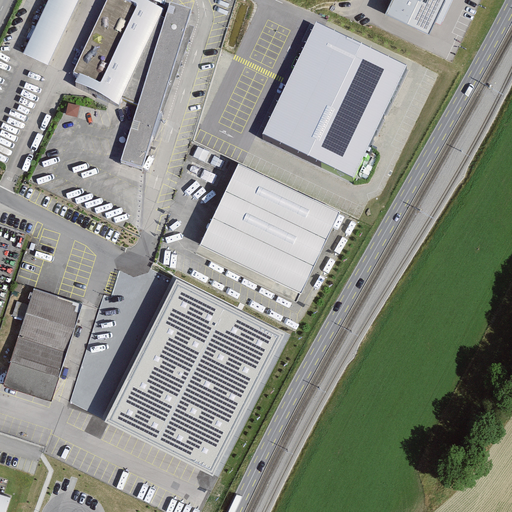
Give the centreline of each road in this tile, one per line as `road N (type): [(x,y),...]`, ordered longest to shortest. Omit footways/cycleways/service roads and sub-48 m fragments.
road 1 (primary): [(511,4),(292,396),(236,511)]
road 2 (unknown): [(115,0),(3,196)]
